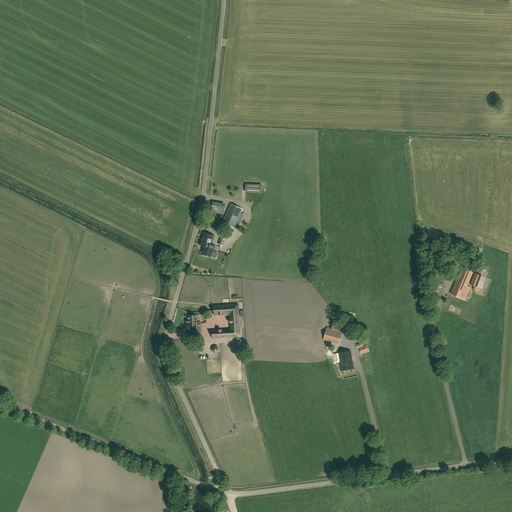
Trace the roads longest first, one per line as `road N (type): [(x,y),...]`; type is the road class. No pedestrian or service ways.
road 1 (unclassified): [(224,492),(164,347),(203,192),(223,0)]
road 2 (unclassified): [(224,492),(465,465)]
road 3 (unclassified): [(224,492),(0,404)]
road 4 (unclassified): [(465,465),(431,320),(438,298)]
